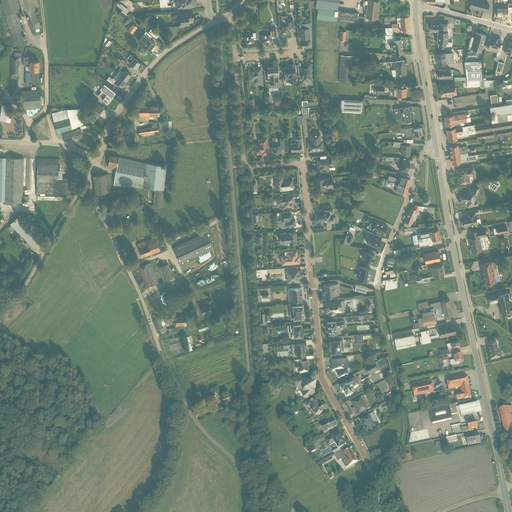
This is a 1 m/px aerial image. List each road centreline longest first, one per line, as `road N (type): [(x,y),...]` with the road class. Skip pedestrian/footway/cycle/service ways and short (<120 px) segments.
road 1 (unclassified): [(247,511),(243,473),(172,381),(93,200),(95,159)]
road 2 (tertiary): [(503,487),(435,148)]
road 3 (residential): [(303,163),(321,376),(369,465)]
road 4 (unclassified): [(211,22),(149,68),(110,121),(95,159)]
road 5 (residential): [(235,58),(243,162),(303,163)]
road 6 (track): [(0,310),(89,181)]
road 7 (residential): [(435,148),(419,159),(377,288)]
road 8 (tertiary): [(435,148),(414,5)]
